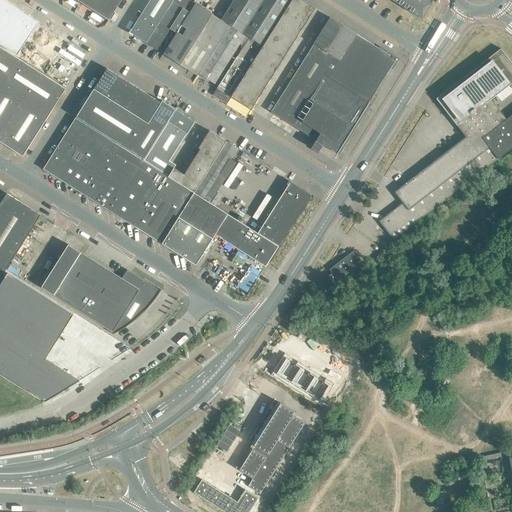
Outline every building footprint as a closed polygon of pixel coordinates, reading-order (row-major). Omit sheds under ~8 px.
[(1,0),(0,0),(0,44),(18,56),(39,23),(1,0)] [(77,0),(109,20),(121,0),(77,0)] [(149,0),(129,32),(146,43),(173,0),(149,0)] [(169,29),(176,33),(195,4),(188,0),(173,0),(146,43),(156,50),(169,29)] [(241,32),(262,0),(233,0),(221,20),(229,25),(241,33),(241,32)] [(245,35),(249,37),(262,45),(290,0),(262,0),(241,32),(245,35)] [(291,0),(281,16),(291,22),(304,1),(302,0),(291,0)] [(391,0),(421,19),(431,3),(426,0),(391,0)] [(291,22),(302,28),(315,8),(304,1),(291,22)] [(163,54),(197,75),(198,74),(229,25),(221,20),(195,3),(195,4),(176,33),(163,54)] [(302,28),(291,22),(281,16),(275,26),(295,38),(302,28)] [(337,154),(342,144),(396,59),(330,18),(270,112),(316,140),(311,147),(318,152),(323,145),(337,154)] [(214,83),(245,35),(241,32),(241,33),(229,25),(198,74),(214,83)] [(269,36),(289,49),(295,38),(275,26),(269,36)] [(283,59),(289,49),(269,36),(262,46),(283,59)] [(262,46),(262,45),(249,37),(213,94),(224,102),(226,99),(228,100),(262,46)] [(66,89),(65,88),(0,46),(0,141),(23,156),(66,89)] [(283,59),(262,46),(256,56),(276,69),(283,59)] [(407,199),(378,221),(393,240),(418,221),(416,220),(492,161),(497,158),(498,159),(498,158),(511,146),(511,115),(506,120),(491,99),(511,82),(511,63),(500,48),(436,99),(446,112),(451,108),(460,121),(455,124),(465,137),(399,188),(407,199)] [(250,66),(270,79),(276,69),(256,56),(250,66)] [(264,89),(270,79),(250,66),(243,76),(254,82),(264,89)] [(117,75),(106,68),(94,88),(105,95),(117,75)] [(128,82),(117,75),(105,95),(116,102),(128,82)] [(230,97),(241,103),(254,82),(243,76),(230,97)] [(126,108),(139,89),(128,82),(116,102),(126,108)] [(241,103),(251,109),(264,89),(254,82),(241,103)] [(148,123),(94,89),(76,116),(76,117),(143,159),(175,109),(162,101),(148,123)] [(149,95),(139,89),(126,108),(137,115),(149,95)] [(148,122),(161,102),(149,95),(137,115),(148,122)] [(169,176),(174,168),(176,165),(169,160),(186,133),(187,134),(195,121),(194,121),(175,110),(176,109),(175,109),(144,159),(143,159),(169,176)] [(137,227),(168,176),(169,176),(75,118),(43,168),(137,227)] [(200,148),(207,153),(218,136),(209,130),(198,148),(200,149),(200,148)] [(226,141),(218,136),(207,153),(216,158),(226,142),(226,141)] [(205,176),(199,184),(194,192),(210,202),(226,177),(221,174),(237,148),(226,142),(216,158),(210,167),(205,176)] [(200,149),(194,157),(210,167),(216,158),(207,153),(200,148),(200,149)] [(194,157),(189,166),(205,176),(210,167),(194,157)] [(183,174),(199,184),(205,176),(189,166),(184,174),(183,174)] [(194,192),(199,184),(183,174),(184,174),(174,168),(169,176),(194,192)] [(168,176),(137,227),(162,243),(171,228),(193,192),(168,176)] [(311,195),(290,181),(257,233),(278,246),(311,195)] [(267,263),(272,256),(278,246),(257,233),(193,192),(171,228),(162,243),(195,265),(215,234),(265,266),(267,263)] [(251,192),(239,217),(244,219),(256,195),(251,192)] [(0,277),(6,269),(40,214),(7,193),(0,203),(0,277)] [(68,245),(41,287),(112,332),(113,334),(124,327),(133,321),(134,320),(145,310),(147,308),(153,301),(156,296),(160,292),(161,290),(160,290),(160,291),(131,273),(127,270),(122,278),(80,252),(68,245)] [(361,260),(353,250),(333,266),(335,269),(321,281),(327,289),(357,266),(356,263),(361,260)] [(238,286),(248,292),(261,269),(251,263),(238,286)] [(45,358),(73,314),(7,272),(0,283),(0,372),(45,401),(79,380),(45,358)] [(301,332),(297,337),(304,341),(307,336),(301,332)] [(23,400),(13,394),(9,401),(19,407),(23,400)] [(260,494),(272,475),(289,447),(290,448),(290,447),(289,447),(305,423),(305,422),(293,415),(295,411),(280,402),(272,416),(254,444),(255,445),(253,449),(252,448),(239,469),(239,468),(238,469),(252,478),(248,486),(260,494)] [(484,460),(500,457),(509,454),(508,450),(483,456),(484,460)] [(201,479),(193,492),(225,511),(248,511),(258,497),(245,489),(237,501),(201,479)]
